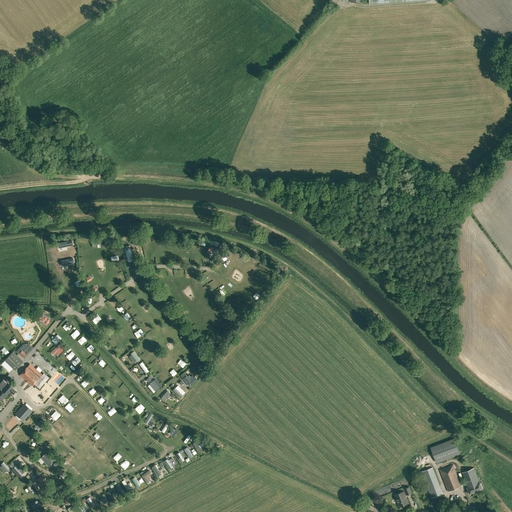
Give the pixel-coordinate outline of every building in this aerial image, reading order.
[(137,259),(134,248),(131,249),(130,245),(121,247),(122,251),(124,262),(128,261),(128,262),(133,261),(133,260),(137,259)] [(180,322),(182,320),(176,313),(174,315),(180,322)] [(181,325),(187,332),(189,330),(184,323),(181,325)] [(24,358),(33,348),(28,344),(24,344),(16,351),(24,358)] [(59,344),(50,352),(53,355),(62,347),(59,344)] [(15,370),(15,369),(23,361),(13,351),(4,360),(15,370)] [(141,360),(134,351),(131,354),(137,362),(141,360)] [(149,371),(142,362),(139,364),(146,373),(149,371)] [(32,386),(42,374),(30,363),(19,375),(32,386)] [(55,380),(60,385),(66,378),(61,373),(55,380)] [(195,376),(190,380),(186,375),(183,379),(190,387),(198,380),(195,376)] [(161,387),(154,377),(148,382),(155,391),(161,387)] [(7,383),(3,380),(0,383),(0,400),(1,399),(2,400),(9,392),(13,395),(16,391),(13,388),(14,388),(8,382),(7,383)] [(176,387),(173,390),(181,398),(183,395),(176,387)] [(168,391),(161,398),(164,401),(171,394),(168,391)] [(60,400),(66,405),(71,401),(65,395),(60,400)] [(23,421),(33,411),(24,403),(15,414),(23,421)] [(58,411),(53,416),(58,420),(63,415),(58,411)] [(150,413),(144,422),(148,424),(154,415),(150,413)] [(179,439),(181,442),(189,434),(187,431),(179,439)] [(436,463),(460,454),(454,438),(430,447),(436,463)] [(202,443),(200,439),(193,444),(199,453),(202,450),(199,445),(202,443)] [(187,447),(184,449),(191,459),(194,457),(187,447)] [(179,452),(176,454),(182,462),(185,461),(179,452)] [(47,454),(43,458),(51,467),(56,462),(47,454)] [(164,461),(170,470),(173,467),(168,459),(164,461)] [(13,468),(20,475),(24,471),(18,464),(13,468)] [(460,483),(453,464),(439,470),(448,491),(466,485),(470,494),(482,489),(474,468),(462,473),(465,481),(460,483)] [(0,467),(5,475),(8,472),(3,465),(0,467)] [(155,465),(152,467),(158,477),(162,474),(155,465)] [(431,498),(433,497),(442,494),(432,467),(421,472),(431,498)] [(141,476),(147,483),(151,480),(148,477),(152,474),(149,470),(141,476)] [(44,492),(50,488),(42,476),(36,480),(44,492)] [(135,477),(132,479),(138,488),(141,486),(135,477)] [(124,480),(122,481),(128,491),(130,490),(124,480)] [(399,507),(408,503),(404,491),(395,495),(399,507)] [(30,506),(33,509),(40,505),(37,501),(30,506)] [(79,502),(76,503),(82,511),(84,511),(86,511),(79,502)]
